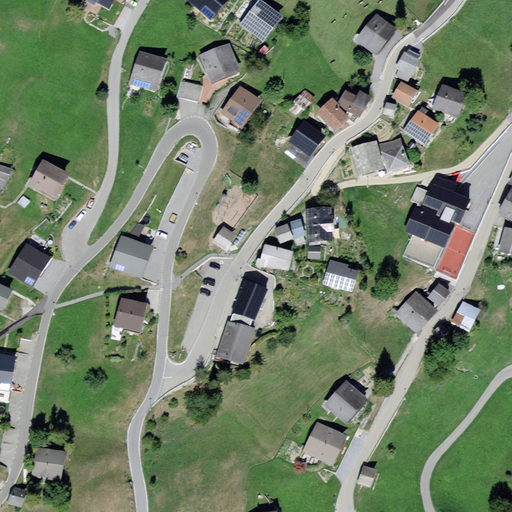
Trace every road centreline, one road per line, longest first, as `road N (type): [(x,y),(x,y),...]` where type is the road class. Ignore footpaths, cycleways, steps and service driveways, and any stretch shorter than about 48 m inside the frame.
road 1 (residential): [(157,378),(193,367),(243,257),(326,152),(373,116),(397,53),(457,0)]
road 2 (residential): [(82,260),(110,235),(171,138),(185,127),(205,134),(211,160),(172,251),(157,378)]
road 3 (residential): [(511,177),(452,321),(427,348),(356,470),(349,511)]
road 4 (residential): [(82,260),(70,233),(112,177),(116,58),(145,0)]
road 5 (residential): [(0,501),(25,439),(49,306)]
road 6 (residential): [(431,511),(425,483),(433,458),(511,370)]
road 7 (tertiary): [(157,378),(133,442),(143,511)]
